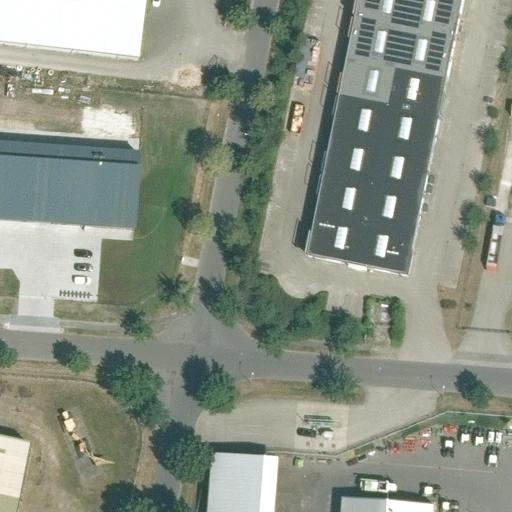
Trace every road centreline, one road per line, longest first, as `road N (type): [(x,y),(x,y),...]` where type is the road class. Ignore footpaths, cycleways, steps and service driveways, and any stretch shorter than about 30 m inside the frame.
road 1 (unclassified): [(267,0),(197,357)]
road 2 (unclassified): [(511,382),(197,357)]
road 3 (unclassified): [(197,357),(0,342)]
road 4 (unclassified): [(197,357),(166,511)]
